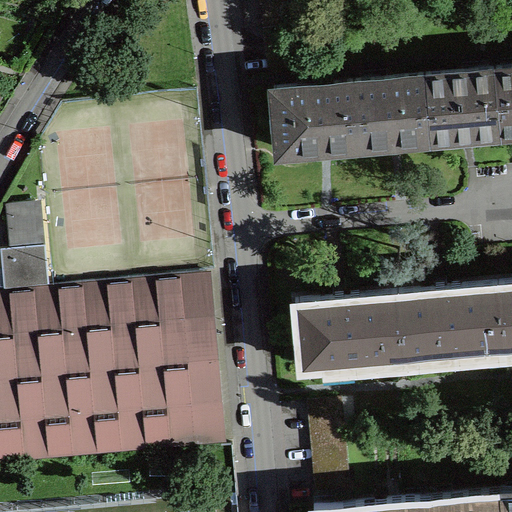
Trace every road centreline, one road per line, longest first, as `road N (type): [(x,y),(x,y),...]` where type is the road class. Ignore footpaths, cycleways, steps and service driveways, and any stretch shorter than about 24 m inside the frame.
road 1 (residential): [(235,225),(264,511)]
road 2 (residential): [(235,225),(507,210)]
road 3 (residential): [(211,0),(235,225)]
road 4 (residential): [(0,160),(92,0)]
